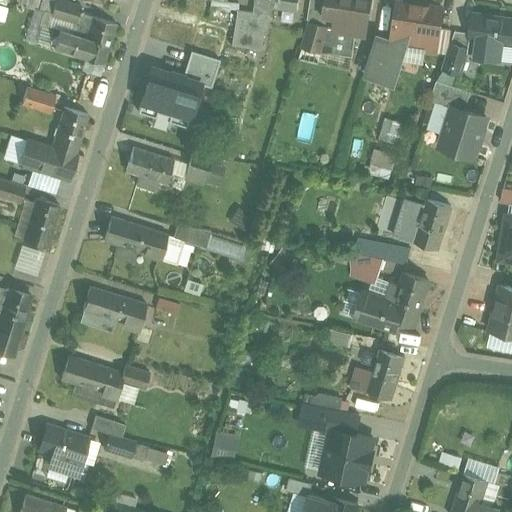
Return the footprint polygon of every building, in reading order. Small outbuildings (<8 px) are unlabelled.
[(36,10),(39,0),(28,0),(26,6),(36,10)] [(83,6),(63,0),(51,0),(48,12),(53,14),(53,16),(77,23),(78,23),(81,12),(83,6)] [(299,0),(255,0),(254,5),(298,11),(299,0)] [(371,0),(327,0),(323,25),(322,26),(328,28),(328,29),(365,36),(371,0)] [(443,9),(399,3),(393,41),(393,42),(399,43),(399,44),(436,50),(443,9)] [(266,15),(237,11),(232,47),(261,51),(266,15)] [(118,24),(81,12),(78,23),(77,23),(73,34),(61,30),(55,48),(82,56),(82,57),(105,64),(118,24)] [(511,19),(475,13),(472,33),(469,54),(478,57),(501,61),(503,44),(511,45),(511,19)] [(323,25),(310,22),(303,49),(321,54),(328,29),(328,28),(322,26),(323,25)] [(452,31),(441,29),(437,53),(448,54),(452,31)] [(472,33),(457,31),(445,70),(462,76),(469,54),(472,33)] [(393,41),(380,36),(370,67),(375,69),(390,74),(399,44),(399,43),(393,42),(393,41)] [(321,54),(303,49),(300,61),(319,66),(322,54),(321,54)] [(190,50),(182,74),(212,83),(219,60),(190,50)] [(390,74),(375,69),(371,79),(387,84),(390,74)] [(151,72),(139,109),(186,124),(198,87),(151,72)] [(472,91),(438,80),(432,101),(453,108),(454,107),(466,111),(472,91)] [(57,96),(28,88),(23,105),(52,113),(57,96)] [(90,115),(66,107),(53,148),(77,156),(90,115)] [(466,111),(454,107),(453,108),(441,147),(475,157),(479,145),(480,145),(485,131),(484,130),(488,118),(466,111)] [(378,139),(394,143),(400,123),(384,118),(378,139)] [(53,148),(29,140),(27,147),(23,148),(21,155),(23,158),(21,164),(70,179),(77,156),(53,148)] [(176,160),(137,145),(128,168),(143,173),(139,182),(157,189),(161,179),(167,181),(176,160)] [(390,177),(394,153),(372,149),(368,174),(390,177)] [(213,163),(194,157),(187,178),(206,184),(213,163)] [(27,189),(0,180),(0,198),(22,205),(27,189)] [(428,203),(408,197),(397,235),(440,248),(454,205),(430,197),(428,203)] [(61,206),(38,198),(25,239),(48,246),(61,206)] [(511,216),(508,240),(504,240),(501,259),(511,261),(511,216)] [(171,235),(115,217),(108,240),(121,244),(117,255),(137,262),(140,251),(163,258),(171,235)] [(213,231),(180,225),(176,238),(208,249),(213,231)] [(12,269),(34,275),(41,251),(19,245),(12,269)] [(387,260),(369,254),(365,265),(358,263),(354,276),(379,284),(387,260)] [(404,284),(393,280),(388,297),(365,290),(356,317),(398,330),(402,318),(417,323),(430,280),(407,272),(404,284)] [(511,286),(503,284),(491,331),(511,336),(511,286)] [(33,296),(0,286),(0,349),(15,354),(33,296)] [(150,305),(93,287),(83,321),(115,331),(119,320),(143,327),(150,305)] [(182,305),(162,299),(159,309),(179,315),(182,305)] [(407,355),(384,348),(370,390),(393,398),(407,355)] [(111,369),(72,356),(65,379),(78,383),(74,394),(115,407),(123,381),(122,380),(124,374),(111,370),(111,369)] [(153,374),(127,365),(124,374),(122,380),(123,381),(148,389),(153,374)] [(325,406),(305,402),(301,423),(320,427),(325,406)] [(332,428),(356,433),(360,414),(325,407),(321,428),(332,430),(332,428)] [(127,423),(97,414),(93,427),(124,436),(127,423)] [(90,438),(50,426),(43,449),(57,453),(54,464),(80,472),(90,438)] [(332,430),(323,473),(364,481),(366,469),(370,469),(374,452),(371,452),(374,437),(356,433),(332,428),(332,430)] [(236,436),(218,432),(212,455),(231,459),(236,436)] [(149,447),(112,435),(108,448),(145,460),(149,447)] [(511,497),(511,475),(497,471),(494,481),(502,484),(498,495),(511,499),(511,497)] [(490,480),(466,473),(454,511),(480,511),(483,504),(490,480)] [(359,511),(362,507),(310,491),(303,511),(359,511)] [(66,511),(68,507),(29,495),(23,511),(66,511)]
